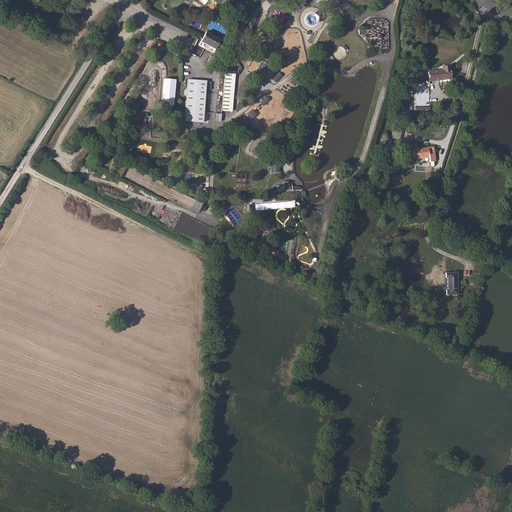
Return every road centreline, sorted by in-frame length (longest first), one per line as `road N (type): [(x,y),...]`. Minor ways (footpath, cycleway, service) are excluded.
road 1 (unclassified): [(0,201),(127,0)]
road 2 (residential): [(487,5),(427,216)]
road 3 (track): [(22,166),(201,256)]
